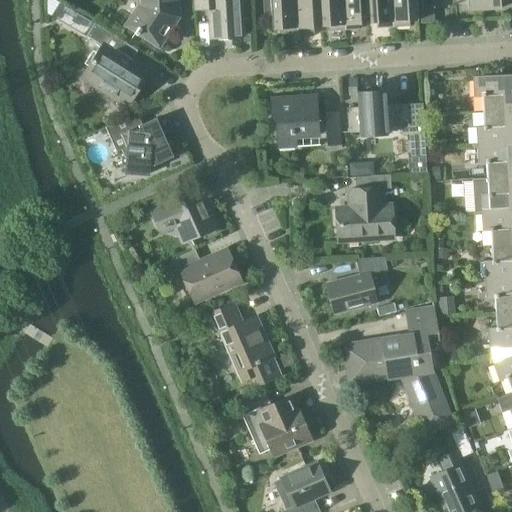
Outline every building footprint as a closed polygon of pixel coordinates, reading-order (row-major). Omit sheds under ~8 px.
[(175,10),(177,10),(176,0),(139,0),(140,6),(133,18),(130,16),(124,25),(144,39),(148,38),(158,45),(161,41),(164,40),(169,34),(168,30),(174,22),(172,21),(175,10)] [(212,39),(242,37),(239,0),(194,0),(195,10),(210,9),(212,39)] [(297,32),(295,0),(262,0),(263,14),(271,14),(272,29),(281,28),(281,33),(297,32)] [(295,0),(297,32),(313,31),(313,26),(321,26),(319,0),(295,0)] [(319,0),(321,26),(329,25),(329,30),(345,29),(343,0),(319,0)] [(343,0),(345,29),(361,28),(361,23),(369,23),(367,0),(343,0)] [(367,0),(369,23),(376,23),(377,27),(393,26),(391,0),(367,0)] [(391,0),(393,26),(409,25),(409,21),(418,20),(416,0),(391,0)] [(468,0),(470,10),(501,8),(500,0),(468,0)] [(59,3),(51,16),(86,37),(95,23),(59,3)] [(433,6),(420,7),(421,23),(434,23),(433,6)] [(128,104),(147,74),(125,59),(132,47),(95,23),(86,36),(102,46),(83,76),(100,86),(99,88),(113,97),(115,96),(128,104)] [(482,96),(483,111),(511,109),(511,75),(474,78),(475,97),(482,96)] [(373,89),(384,89),(383,78),(373,79),(373,89)] [(424,128),(422,103),(385,105),(384,91),(358,93),(359,107),(347,108),(348,133),(360,132),(360,136),(387,134),(386,130),(399,130),(400,132),(401,135),(404,136),(406,136),(409,173),(427,173),(424,128)] [(327,145),(341,144),(339,112),(325,113),(325,116),(317,116),(316,98),(299,99),(299,96),(271,98),(272,118),(276,117),(278,148),(295,147),(294,132),(326,130),(327,145)] [(436,100),(429,101),(429,112),(437,112),(436,100)] [(477,127),(478,145),(511,143),(511,109),(483,111),(484,126),(477,127)] [(156,118),(142,124),(137,113),(105,127),(116,151),(121,149),(126,161),(125,173),(148,174),(148,168),(173,157),(156,118)] [(486,164),(487,178),(511,176),(511,143),(478,145),(479,164),(486,164)] [(168,172),(190,163),(187,155),(165,164),(168,172)] [(356,163),(349,163),(350,176),(361,175),(361,167),(356,163)] [(439,167),(430,168),(431,181),(440,180),(439,167)] [(379,176),(380,188),(381,188),(381,189),(390,188),(389,175),(379,176)] [(482,212),(511,210),(511,176),(487,178),(473,179),(475,213),(482,212)] [(382,206),(381,189),(381,188),(380,188),(349,190),(350,208),(336,209),(338,241),(393,237),(391,205),(382,206)] [(190,238),(216,226),(199,189),(164,205),(165,205),(151,211),(160,230),(173,224),(175,228),(181,231),(185,229),(190,238)] [(490,231),(491,246),(511,244),(511,210),(482,212),(483,231),(490,231)] [(443,240),(435,240),(435,249),(443,249),(443,240)] [(485,261),(486,279),(511,277),(511,244),(491,246),(492,260),(485,261)] [(195,302),(241,281),(226,249),(200,261),(195,250),(169,261),(174,273),(180,270),(195,302)] [(448,250),(435,251),(435,261),(448,260),(448,250)] [(369,274),(387,269),(384,257),(355,259),(359,275),(326,284),(334,314),(377,302),(369,274)] [(494,298),(495,313),(511,311),(511,277),(486,279),(487,298),(494,298)] [(452,298),(438,299),(439,315),(453,314),(452,298)] [(234,302),(205,315),(214,336),(220,333),(241,381),(252,377),(256,386),(280,375),(272,357),(274,356),(266,338),(264,339),(254,317),(242,322),(234,302)] [(428,351),(441,349),(433,305),(408,309),(412,335),(348,346),(354,382),(402,374),(423,428),(449,418),(429,370),(427,354),(428,351)] [(511,311),(495,313),(496,328),(489,328),(490,347),(511,346),(511,311)] [(460,352),(444,354),(445,364),(461,361),(460,352)] [(511,393),(511,392),(511,356),(494,363),(500,381),(507,379),(511,393)] [(308,434),(310,430),(308,424),(303,422),(297,409),(294,410),(288,397),(271,405),(266,394),(238,406),(259,453),(270,448),(273,454),(310,438),(308,434)] [(475,408),(463,412),(469,428),(480,424),(475,408)] [(461,457),(472,452),(461,427),(450,432),(461,457)] [(475,511),(480,510),(460,463),(462,463),(456,450),(438,458),(444,471),(430,476),(446,511),(475,511)] [(313,499),(329,492),(316,462),(281,478),(281,479),(273,483),(285,510),(280,511),(319,511),(313,499)] [(497,471),(486,474),(488,482),(499,479),(497,471)]
